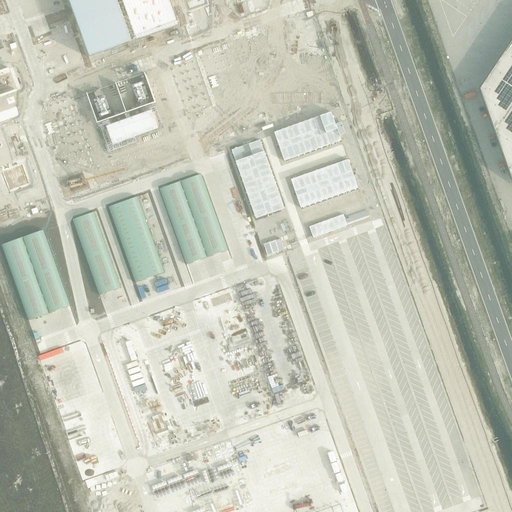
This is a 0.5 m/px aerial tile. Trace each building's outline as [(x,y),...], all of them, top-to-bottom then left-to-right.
[(68,0),(89,58),(178,26),(168,0),(68,0)] [(511,40),(504,52),(479,89),(511,179),(511,40)] [(119,120),(100,127),(107,148),(163,128),(156,107),(137,114),(119,120)] [(331,112),(274,133),(284,161),(341,141),(331,112)] [(260,140),(231,150),(256,219),(284,209),(260,140)] [(348,160),(291,180),(301,208),(358,188),(348,160)] [(201,174),(160,189),(186,265),(228,250),(201,174)] [(137,197),(109,207),(136,283),(164,273),(137,197)] [(94,212),(73,220),(100,295),(121,288),(94,212)] [(343,215),(309,227),(313,238),(347,226),(343,215)] [(43,230),(2,245),(29,321),(70,306),(43,230)] [(281,239),(263,245),(267,256),(285,250),(281,239)]
